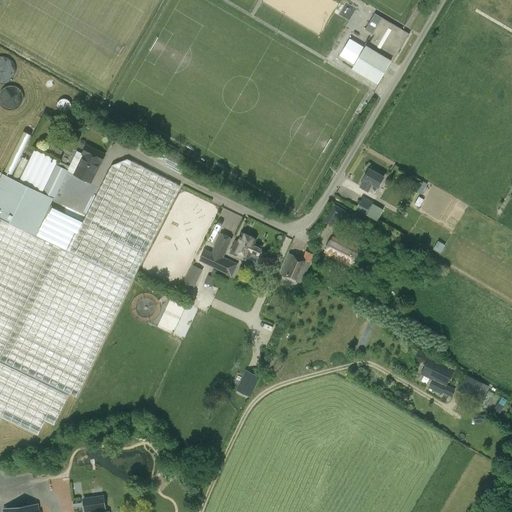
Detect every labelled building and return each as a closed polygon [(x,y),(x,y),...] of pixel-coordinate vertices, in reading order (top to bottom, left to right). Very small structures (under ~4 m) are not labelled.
[(511,0),(481,0),(453,48),(511,82),(511,0)] [(382,17),(372,34),(374,35),(367,47),(365,46),(353,68),(378,82),(390,60),(393,62),(409,33),(382,17)] [(0,84),(1,84),(4,84),(6,84),(9,83),(11,81),(12,80),(14,78),(15,75),(16,73),(16,70),(16,68),(15,65),(14,63),(12,61),(11,59),(9,58),(6,57),(4,57),(1,56),(0,56),(0,84)] [(11,110),(13,110),(15,110),(17,109),(19,107),(21,106),(22,104),(23,102),(23,100),(24,98),(23,96),(23,93),(22,91),(21,90),(19,88),(17,87),(15,86),(13,86),(11,85),(8,86),(6,86),(4,88),(3,89),(1,91),(0,93),(0,92),(0,102),(0,103),(1,105),(3,107),(4,108),(6,109),(9,110),(11,110)] [(12,174),(31,134),(23,131),(4,171),(12,174)] [(101,163),(105,154),(87,145),(82,155),(83,155),(74,174),(91,182),(100,162),(101,163)] [(19,182),(3,174),(0,179),(0,420),(2,417),(38,435),(45,420),(54,424),(68,393),(76,397),(131,281),(134,278),(180,187),(126,159),(114,159),(82,222),(50,207),(68,170),(57,164),(59,160),(35,148),(19,182)] [(358,187),(368,192),(372,184),(378,187),(384,177),(369,168),(358,187)] [(420,207),(424,200),(419,196),(414,204),(420,207)] [(372,203),(373,202),(363,197),(356,209),(366,215),(377,221),(383,210),(372,203)] [(344,221),(349,213),(334,204),(324,221),(332,226),(337,217),(344,221)] [(250,259),(252,255),(257,257),(262,247),(254,243),(256,239),(242,233),(238,243),(235,241),(230,250),(250,259)] [(204,249),(199,261),(226,274),(226,275),(231,278),(237,266),(221,258),(231,239),(222,234),(213,254),(204,249)] [(324,253),(336,259),(350,266),(358,249),(332,236),(324,253)] [(441,253),(445,246),(438,242),(434,249),(441,253)] [(289,253),(281,274),(301,283),(313,254),(306,251),(303,259),(293,255),(289,253)] [(194,287),(197,281),(202,270),(193,265),(188,276),(188,277),(186,282),(194,287)] [(205,283),(210,285),(213,279),(214,278),(210,276),(208,275),(208,276),(205,283)] [(442,393),(454,369),(430,357),(421,374),(433,379),(429,387),(442,393)] [(250,397),(259,377),(246,371),(237,390),(250,397)] [(479,400),(486,385),(467,375),(459,391),(479,400)] [(487,406),(493,394),(488,391),(482,404),(487,406)] [(497,403),(491,411),(498,416),(503,407),(497,403)] [(25,511),(22,500),(0,505),(0,511),(25,511)]
